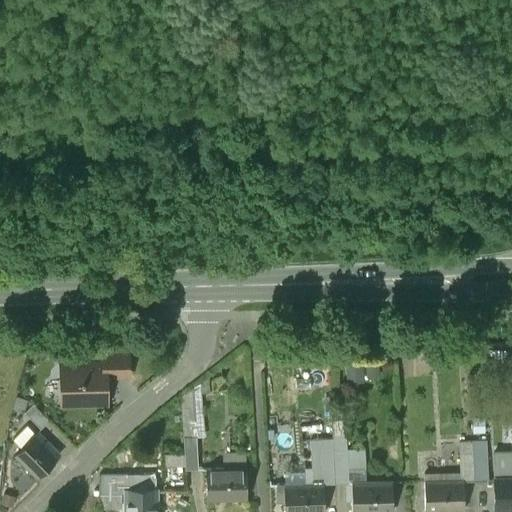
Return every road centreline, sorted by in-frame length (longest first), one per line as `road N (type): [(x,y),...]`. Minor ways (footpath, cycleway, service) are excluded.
road 1 (residential): [(26,511),(195,352),(217,285)]
road 2 (secondary): [(511,277),(217,285)]
road 3 (secondary): [(217,285),(0,289)]
